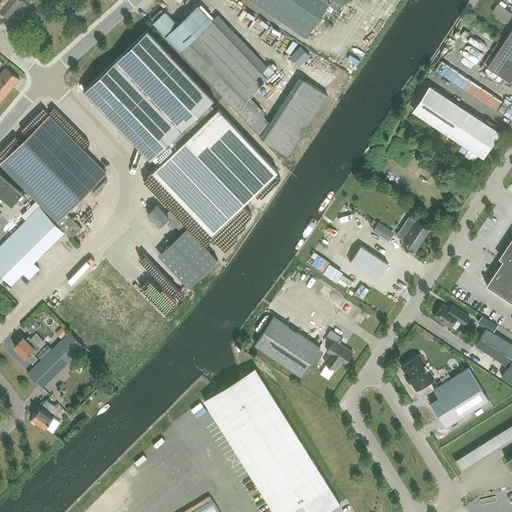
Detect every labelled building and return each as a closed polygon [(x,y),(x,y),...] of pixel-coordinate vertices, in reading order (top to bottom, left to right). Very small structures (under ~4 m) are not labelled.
[(7,0),(0,9),(0,13),(2,15),(4,13),(8,16),(17,7),(22,11),(27,4),(22,0),(7,0)] [(342,0),(251,0),(251,1),(306,39),(329,4),(336,9),(342,0)] [(267,65),(218,14),(212,19),(197,4),(177,24),(165,11),(163,12),(160,9),(150,19),(223,96),(260,136),(269,122),(263,115),(265,113),(249,95),(274,71),(268,64),(267,65)] [(511,82),(511,28),(487,66),(511,82)] [(217,109),(210,103),(214,99),(148,29),(84,90),(150,160),(152,158),(158,165),(152,171),(212,233),(222,223),(278,170),(218,108),(217,109)] [(290,54),(297,43),(291,40),(285,51),(290,54)] [(502,98),(442,59),(435,70),(459,85),(456,90),(465,96),(467,92),(495,109),(502,98)] [(0,74),(0,78),(12,88),(20,79),(6,67),(0,74)] [(269,122),(260,136),(288,155),(328,94),(299,76),(269,122)] [(0,102),(12,88),(0,78),(0,102)] [(431,86),(414,111),(469,149),(465,155),(473,160),(478,154),(479,155),(496,129),(431,86)] [(501,110),(511,99),(508,95),(497,107),(501,110)] [(511,105),(510,104),(503,113),(511,119),(511,105)] [(1,163),(57,220),(55,221),(71,237),(81,227),(65,212),(105,172),(49,115),(1,163)] [(0,195),(12,206),(24,192),(0,172),(0,195)] [(182,232),(187,228),(170,211),(166,214),(157,205),(148,214),(160,227),(165,221),(173,230),(176,226),(182,232)] [(30,217),(0,246),(0,272),(3,276),(12,284),(20,276),(23,272),(29,279),(40,268),(33,262),(64,232),(39,206),(30,216),(30,217)] [(429,230),(415,220),(415,221),(409,216),(402,227),(408,231),(402,240),(416,249),(429,230)] [(378,222),(373,230),(388,240),(392,234),(384,228),(385,226),(378,222)] [(329,229),(334,236),(341,230),(336,224),(329,229)] [(361,245),(349,262),(376,280),(388,263),(361,245)] [(511,245),(486,285),(511,302),(511,245)] [(325,259),(318,269),(335,280),(341,270),(325,259)] [(363,296),(369,287),(364,284),(358,292),(363,296)] [(322,297),(327,290),(322,286),(317,294),(322,297)] [(442,304),(434,316),(451,327),(456,319),(464,324),(469,317),(452,305),(449,309),(442,304)] [(273,316),(254,344),(301,375),(320,347),(273,316)] [(511,344),(486,328),(475,344),(508,366),(501,376),(511,383),(511,344)] [(330,353),(324,362),(335,369),(341,361),(345,363),(353,352),(339,343),(342,338),(330,330),(326,335),(334,340),(327,351),(330,353)] [(52,349),(42,359),(28,373),(42,388),(84,346),(70,331),(52,349)] [(36,344),(28,336),(25,339),(23,337),(14,346),(32,363),(37,358),(34,355),(41,348),(36,344)] [(42,359),(52,349),(47,344),(36,354),(42,359)] [(419,355),(401,366),(416,390),(434,379),(419,355)] [(492,366),(488,371),(496,376),(499,372),(492,366)] [(326,511),(340,503),(255,367),(204,399),(274,511),(326,511)] [(445,427),(488,399),(469,367),(433,389),(439,398),(430,403),(445,427)] [(50,415),(56,407),(47,400),(41,408),(40,407),(39,408),(36,406),(33,410),(36,412),(32,418),(33,419),(32,421),(36,424),(37,422),(46,428),(53,417),(50,415)] [(511,422),(453,454),(458,463),(511,434),(511,422)] [(245,492),(247,498),(259,493),(256,487),(245,492)]
